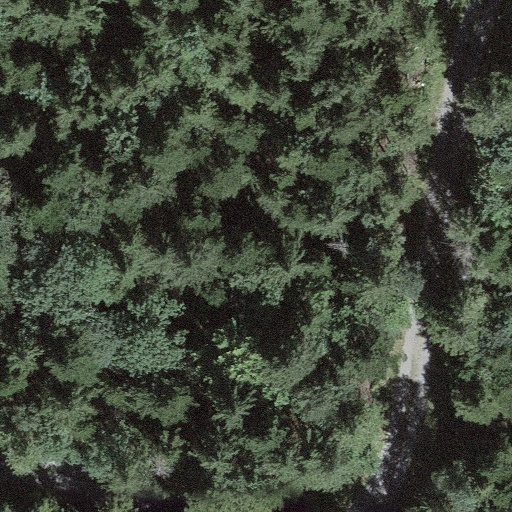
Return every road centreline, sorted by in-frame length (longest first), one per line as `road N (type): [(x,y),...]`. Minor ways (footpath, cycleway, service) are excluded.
road 1 (track): [(359,511),(406,393),(458,63),(484,0)]
road 2 (track): [(0,468),(49,465),(110,478),(156,511)]
